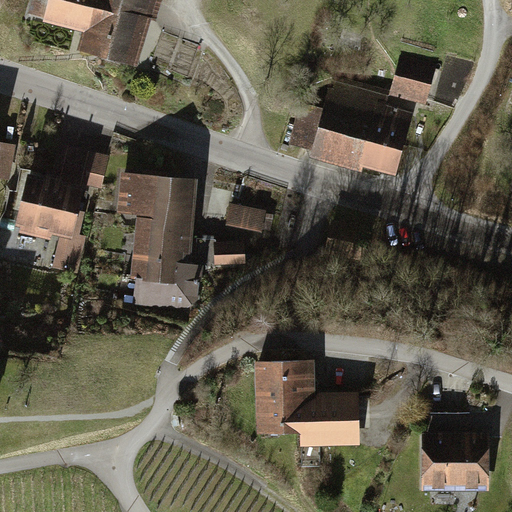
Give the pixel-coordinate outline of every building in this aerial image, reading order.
[(155,0),(26,0),(15,17),(69,33),(62,53),(122,66),(139,18),(150,20),(155,0)] [(432,63),(398,53),(387,94),(422,103),(432,63)] [(284,148),(385,177),(402,115),(378,109),(382,94),(331,80),(318,114),(294,110),(284,148)] [(0,192),(5,193),(0,227),(0,234),(57,242),(53,270),(85,275),(98,184),(86,182),(91,146),(61,142),(55,181),(11,175),(14,149),(0,147),(0,192)] [(189,180),(116,173),(113,215),(128,217),(129,305),(147,323),(199,302),(187,260),(189,180)] [(263,210),(227,203),(222,227),(258,234),(263,210)] [(357,229),(331,221),(324,246),(349,254),(357,229)] [(245,241),(215,243),(216,264),(246,263),(245,241)] [(306,361),(242,366),(247,435),(292,432),(296,471),(318,470),(317,453),(357,449),(352,390),(308,394),(306,361)] [(482,432),(411,434),(413,490),(483,488),(482,432)]
